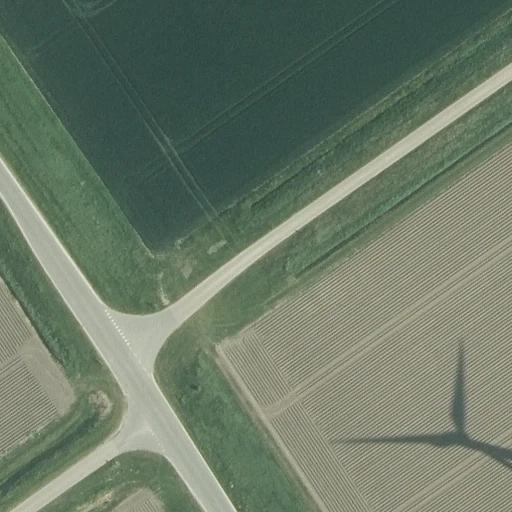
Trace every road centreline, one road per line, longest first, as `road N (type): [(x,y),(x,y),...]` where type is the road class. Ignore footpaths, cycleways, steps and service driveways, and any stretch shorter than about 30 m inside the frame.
road 1 (residential): [(123,357),(511,64)]
road 2 (unclassified): [(123,357),(0,178)]
road 3 (residential): [(25,511),(160,415)]
